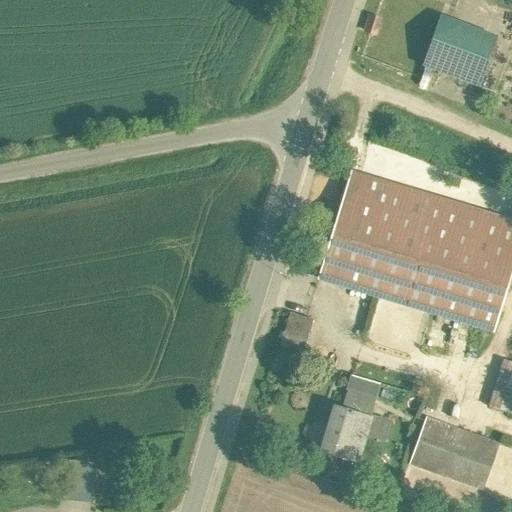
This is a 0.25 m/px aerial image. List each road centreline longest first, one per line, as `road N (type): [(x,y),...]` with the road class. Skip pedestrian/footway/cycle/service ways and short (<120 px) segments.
road 1 (tertiary): [(190,511),(305,120)]
road 2 (unclassified): [(305,120),(0,176)]
road 3 (track): [(511,149),(320,73)]
road 4 (tertiary): [(305,120),(344,0)]
